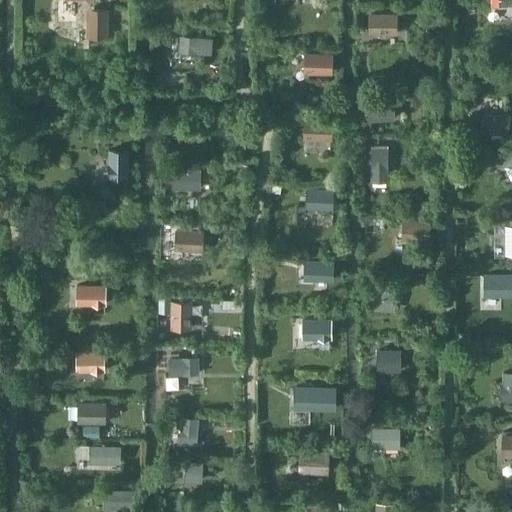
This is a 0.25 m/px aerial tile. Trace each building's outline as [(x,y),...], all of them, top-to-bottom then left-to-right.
[(87,9),(87,38),(107,38),(108,9),(87,9)] [(369,34),(397,34),(397,13),(369,13),(369,34)] [(178,51),(212,53),(213,37),(179,35),(178,51)] [(331,72),(332,54),(305,53),(305,71),(331,72)] [(368,121),(395,119),(394,98),(366,100),(368,121)] [(482,133),(509,133),(510,114),(482,113),(482,133)] [(332,140),(333,118),(304,118),(303,140),(332,140)] [(489,147),(488,164),(502,165),(511,164),(511,147),(502,148),(489,147)] [(371,148),(371,181),(388,181),(388,148),(371,148)] [(109,176),(127,176),(128,150),(109,149),(109,176)] [(172,187),(201,187),(201,169),(172,169),(172,187)] [(306,206),(333,208),(333,189),(307,188),(306,206)] [(402,240),(430,241),(431,221),(402,220),(402,240)] [(175,250),(204,250),(204,230),(175,230),(175,250)] [(305,278),(332,279),(333,261),(305,260),(305,278)] [(511,274),(485,274),(485,291),(501,291),(501,294),(511,294),(511,274)] [(77,303),(105,303),(105,285),(78,285),(77,303)] [(396,289),(368,289),(368,311),(396,311),(396,289)] [(222,308),(235,309),(236,300),(222,299),(222,308)] [(171,300),(171,329),(192,329),(192,300),(171,300)] [(331,319),(303,319),(303,337),(331,337),(331,319)] [(471,340),(471,333),(459,332),(459,340),(471,340)] [(377,372),(401,372),(401,350),(377,350),(377,372)] [(77,370),(104,370),(104,352),(77,352),(77,370)] [(168,374),(199,374),(199,357),(168,357),(168,374)] [(501,383),(501,400),(511,399),(511,372),(503,372),(503,383),(501,383)] [(334,408),(335,388),(295,387),(295,404),(311,404),(311,407),(334,408)] [(107,422),(107,402),(78,402),(78,422),(107,422)] [(197,444),(197,417),(178,416),(177,427),(181,427),(181,444),(197,444)] [(371,448),(400,448),(400,428),(371,428),(371,448)] [(503,455),(511,454),(511,434),(503,435),(503,455)] [(89,463),(120,463),(120,445),(89,445),(89,463)] [(327,470),(328,452),(301,451),(300,469),(327,470)] [(203,482),(203,460),(186,460),(185,481),(203,482)] [(105,511),(135,511),(135,489),(105,489),(105,511)] [(375,511),(395,511),(396,504),(376,503),(375,511)]
